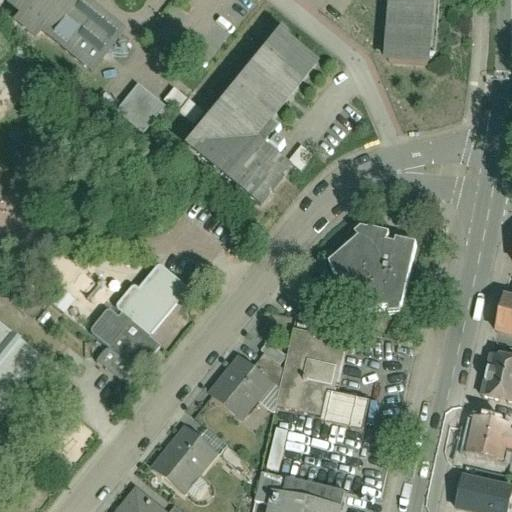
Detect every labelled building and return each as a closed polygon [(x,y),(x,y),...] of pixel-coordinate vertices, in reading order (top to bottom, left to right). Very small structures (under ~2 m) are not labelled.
[(5,0),(0,7),(0,15),(85,77),(115,37),(69,3),(71,0),(5,0)] [(386,0),(382,61),(424,64),(428,0),(386,0)] [(267,32),(177,148),(254,208),(287,166),(256,142),(314,68),(267,32)] [(134,87),(113,116),(142,137),(163,109),(134,87)] [(300,173),(312,158),(301,150),(290,165),(300,173)] [(396,312),(410,240),(350,228),(318,261),(336,299),(396,312)] [(89,337),(140,379),(163,351),(151,342),(188,296),(159,272),(139,296),(133,291),(116,312),(122,318),(116,325),(105,317),(89,337)] [(511,290),(499,288),(492,328),(511,331),(511,290)] [(0,427),(48,369),(0,330),(0,427)] [(338,341),(304,333),(287,407),(353,422),(359,393),(328,386),(338,341)] [(226,413),(257,375),(224,348),(193,386),(226,413)] [(511,396),(511,354),(485,350),(477,389),(511,396)] [(213,443),(180,414),(134,467),(168,496),(213,443)] [(500,460),(508,423),(472,416),(465,452),(500,460)] [(265,471),(278,474),(288,434),(275,431),(265,471)] [(459,460),(449,503),(487,511),(505,511),(511,487),(493,483),(496,468),(459,460)] [(151,511),(157,505),(126,480),(99,511),(151,511)] [(330,511),(334,498),(267,481),(259,511),(330,511)]
